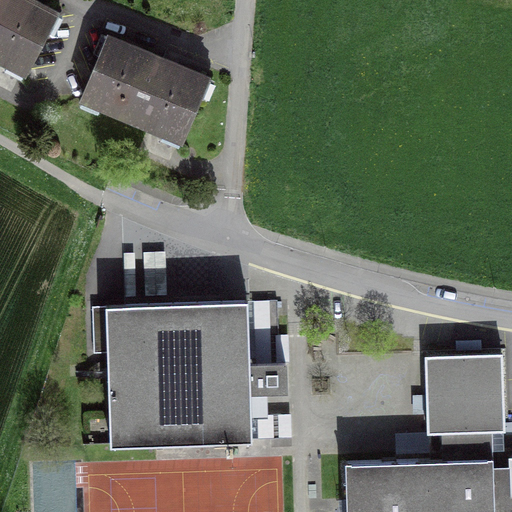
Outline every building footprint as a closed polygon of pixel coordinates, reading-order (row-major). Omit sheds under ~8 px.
[(54,10),(34,0),(0,0),(0,53),(24,66),(54,10)] [(208,79),(111,37),(86,95),(184,136),(208,79)] [(250,306),(104,309),(106,437),(253,435),(250,306)] [(505,353),(424,354),(426,464),(507,461),(505,353)] [(287,511),(285,459),(83,466),(85,511),(287,511)] [(426,464),(345,466),(346,511),(511,511),(511,461),(507,461),(426,464)]
